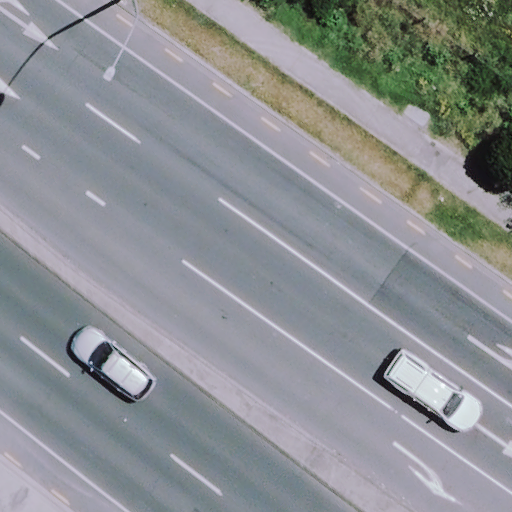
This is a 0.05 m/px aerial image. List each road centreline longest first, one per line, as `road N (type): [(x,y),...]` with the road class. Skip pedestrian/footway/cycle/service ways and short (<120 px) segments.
road 1 (secondary): [(425,511),(123,304),(0,206)]
road 2 (unknown): [(0,475),(123,304)]
